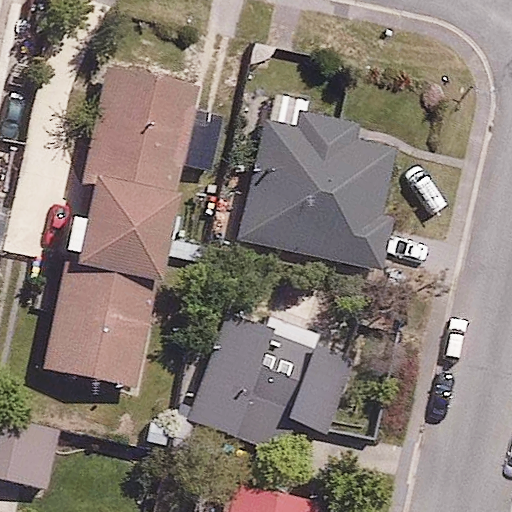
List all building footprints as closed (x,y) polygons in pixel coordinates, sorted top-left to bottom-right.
[(196,66),(175,63),(180,33),(140,28),(135,57),(125,56),(124,64),(100,61),(72,257),(167,270),(196,66)] [(299,127),(259,122),(242,238),(383,258),(389,213),(380,212),(390,141),(360,136),(362,119),(301,110),(299,127)] [(257,320),(227,307),(185,409),(274,446),(289,410),(327,425),(354,360),(312,343),(334,290),(279,267),(257,320)] [(153,292),(62,276),(47,360),(138,376),(153,292)] [(61,418),(0,410),(0,477),(54,484),(61,418)] [(313,511),(317,494),(231,477),(224,511),(313,511)]
